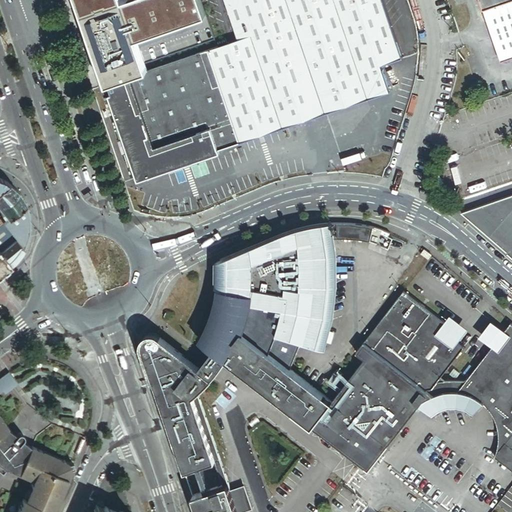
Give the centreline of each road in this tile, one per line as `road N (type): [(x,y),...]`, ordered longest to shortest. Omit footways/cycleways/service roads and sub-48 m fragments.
road 1 (residential): [(401,207),(345,196),(274,207),(138,267)]
road 2 (secondary): [(83,227),(5,0)]
road 3 (unclassified): [(401,207),(435,77),(438,37),(428,0)]
road 4 (unknown): [(101,317),(167,511)]
road 5 (residential): [(511,286),(401,207)]
